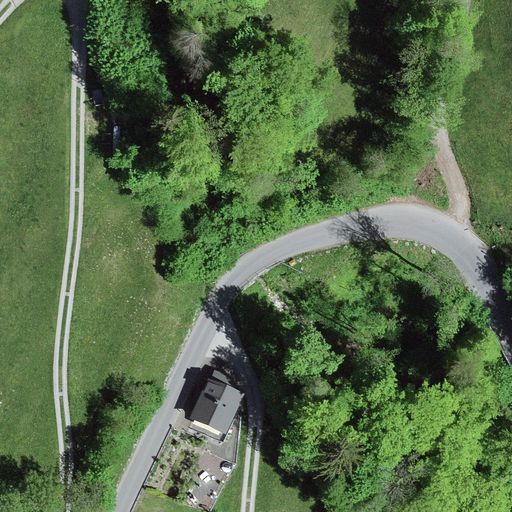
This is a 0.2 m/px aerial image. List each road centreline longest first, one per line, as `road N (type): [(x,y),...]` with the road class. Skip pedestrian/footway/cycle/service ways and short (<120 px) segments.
road 1 (tertiary): [(116,511),(215,308),(267,255),(370,221),(435,226),(459,237),(511,332)]
road 2 (track): [(68,511),(60,354),(78,214),(80,0)]
road 3 (track): [(459,237),(444,105),(461,0)]
road 4 (track): [(201,334),(217,336),(254,392),(248,511)]
